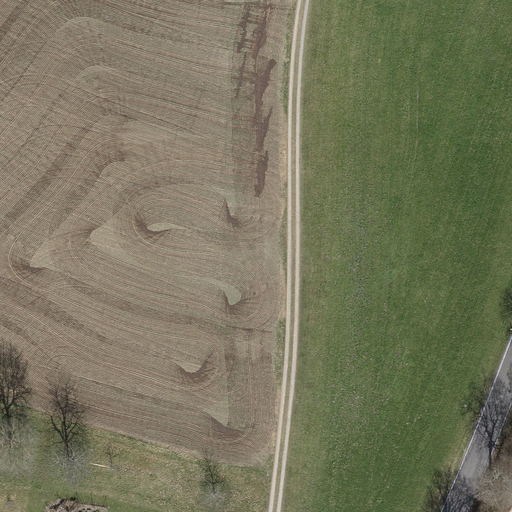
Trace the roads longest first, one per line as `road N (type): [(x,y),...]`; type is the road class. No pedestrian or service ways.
road 1 (track): [(304,0),(295,72),(292,347),(274,511)]
road 2 (tertiary): [(454,511),(511,368)]
